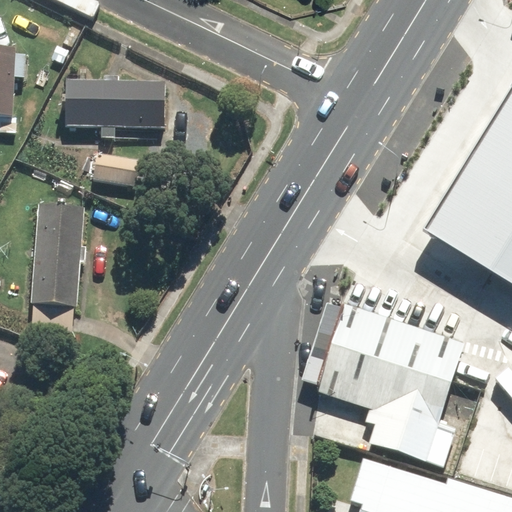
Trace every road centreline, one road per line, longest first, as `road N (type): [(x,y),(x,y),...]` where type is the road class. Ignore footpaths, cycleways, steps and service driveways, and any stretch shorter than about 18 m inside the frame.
road 1 (primary): [(124,490),(285,226)]
road 2 (primary): [(285,226),(263,511)]
road 3 (residential): [(139,0),(357,105)]
road 4 (primary): [(285,226),(357,105)]
road 5 (unknown): [(498,298),(511,432)]
road 6 (primary): [(357,105),(422,0)]
